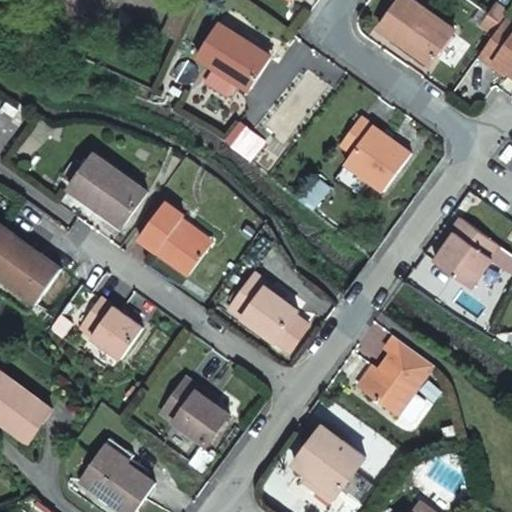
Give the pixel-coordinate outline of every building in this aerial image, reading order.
[(180,31),(194,2),(189,0),(177,0),(166,25),(180,31)] [(424,0),(397,0),(382,21),(431,58),(457,23),(424,0)] [(132,19),(119,6),(107,19),(120,32),(132,19)] [(511,18),(507,14),(503,18),(481,50),(495,59),(497,57),(511,67),(511,18)] [(222,19),(199,51),(250,87),(272,54),(222,19)] [(361,110),(341,138),(353,147),(345,156),(384,184),(411,146),(361,110)] [(230,141),(241,149),(253,132),(242,124),(230,141)] [(3,154),(19,167),(40,141),(25,128),(3,154)] [(75,184),(106,206),(109,202),(131,218),(152,188),(100,149),(75,184)] [(193,272),(213,244),(182,221),(186,215),(189,212),(169,198),(143,234),(193,272)] [(109,202),(106,206),(128,223),(131,218),(109,202)] [(0,269),(41,299),(68,263),(45,246),(37,258),(12,239),(20,228),(0,213),(0,269)] [(182,221),(213,244),(218,238),(186,215),(182,221)] [(453,233),(434,261),(470,286),(490,258),(506,269),(511,260),(511,253),(459,216),(450,230),(453,233)] [(259,270),(234,304),(279,338),(302,308),(271,285),(273,280),(259,270)] [(148,323),(107,294),(89,316),(85,322),(98,331),(126,353),(148,323)] [(401,407),(437,356),(439,355),(399,327),(389,341),(394,344),(382,360),(382,361),(366,382),(401,407)] [(382,361),(382,360),(377,357),(361,379),(366,382),(382,361)] [(1,362),(0,362),(0,402),(8,408),(3,414),(35,437),(59,404),(1,362)] [(190,370),(164,405),(210,439),(233,409),(201,385),(204,380),(190,370)] [(322,419),(295,459),(338,489),(365,451),(322,419)] [(113,432),(106,441),(132,459),(138,450),(113,432)] [(132,459),(106,441),(82,475),(132,511),(134,511),(159,478),(132,459)] [(441,511),(416,494),(407,506),(415,511),(441,511)]
